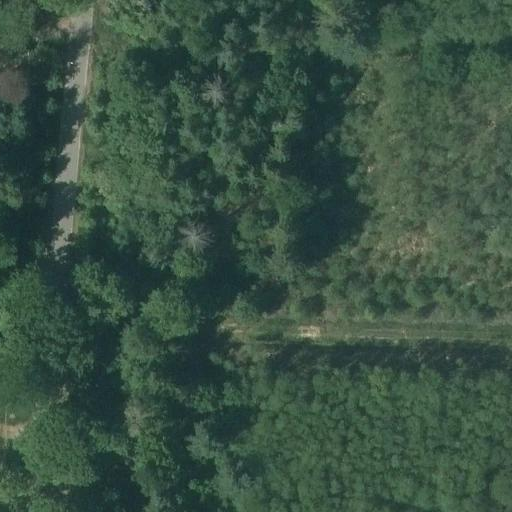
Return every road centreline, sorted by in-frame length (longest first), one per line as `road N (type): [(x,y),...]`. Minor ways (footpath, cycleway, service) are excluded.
road 1 (unclassified): [(35,511),(82,0)]
road 2 (track): [(26,4),(24,176),(0,430)]
